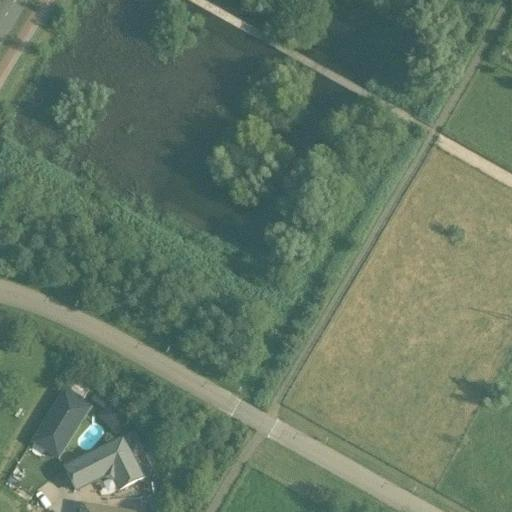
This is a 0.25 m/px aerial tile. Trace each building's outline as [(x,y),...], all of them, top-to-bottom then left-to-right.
[(89,391),(71,379),(64,389),(83,401),(89,391)] [(29,443),(58,463),(91,414),(62,394),(29,443)] [(106,405),(93,396),(90,402),(103,410),(106,405)] [(109,406),(97,418),(117,440),(129,428),(109,406)] [(144,452),(135,433),(124,438),(134,458),(144,452)] [(77,495),(110,479),(119,495),(143,483),(123,442),(65,471),(77,495)] [(157,494),(156,487),(145,489),(147,497),(157,494)] [(160,511),(160,497),(148,498),(148,511),(160,511)]
